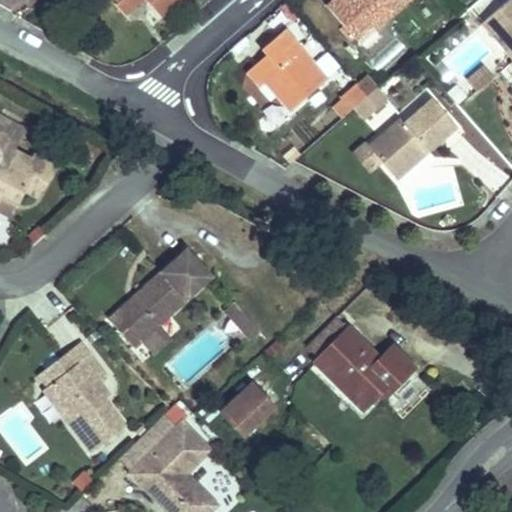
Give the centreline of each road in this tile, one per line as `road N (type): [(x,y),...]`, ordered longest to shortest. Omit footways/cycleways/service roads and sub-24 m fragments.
road 1 (residential): [(511,310),(178,128)]
road 2 (residential): [(178,128),(52,264),(0,276)]
road 3 (residential): [(150,109),(0,37)]
road 4 (residential): [(150,109),(175,73),(258,0)]
